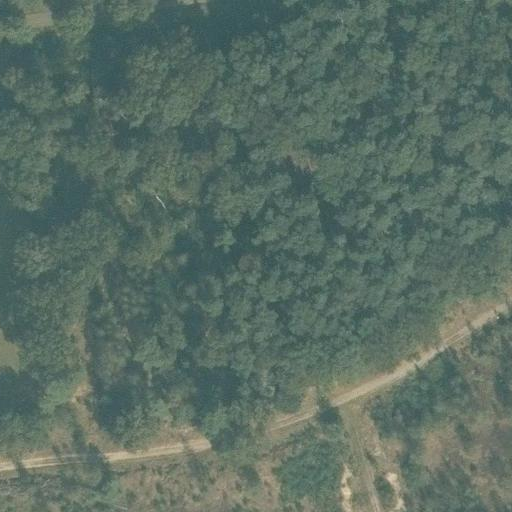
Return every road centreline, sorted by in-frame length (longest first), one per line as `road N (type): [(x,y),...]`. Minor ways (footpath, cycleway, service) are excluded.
road 1 (track): [(0,465),(257,431),(340,401),(511,298)]
road 2 (unclassified): [(0,27),(173,0)]
